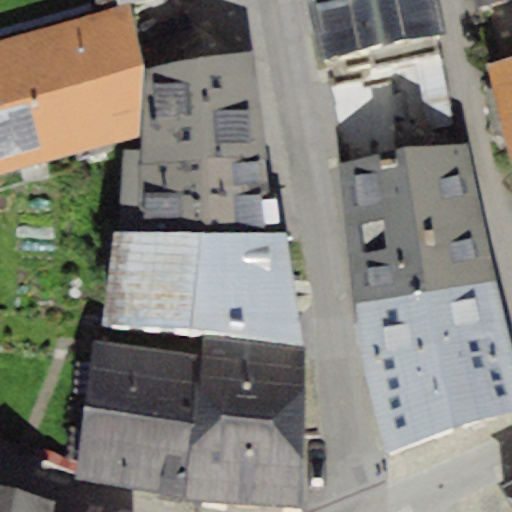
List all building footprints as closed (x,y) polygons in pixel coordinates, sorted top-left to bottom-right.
[(308,0),(320,53),(365,44),(369,65),(447,50),(437,0),(308,0)] [(126,2),(0,34),(0,174),(122,138),(139,132),(145,65),(135,34),(126,2)] [(190,57),(145,65),(139,132),(122,138),(117,224),(272,231),(265,171),(250,47),(190,57)] [(511,57),(486,63),(502,119),(511,151),(511,57)] [(342,160),(353,298),(494,279),(464,143),(342,160)] [(272,231),(117,224),(113,225),(99,318),(201,332),(300,345),(289,263),(285,232),(272,231)] [(511,364),(494,279),(353,298),(357,329),(358,339),(386,445),(511,405),(511,364)] [(201,332),(198,349),(186,491),(186,495),(304,502),(302,415),(300,345),(201,332)] [(186,491),(198,349),(90,335),(75,476),(168,488),(186,491)] [(511,476),(500,483),(511,506),(511,476)] [(0,511),(48,511),(51,499),(0,485),(0,511)]
